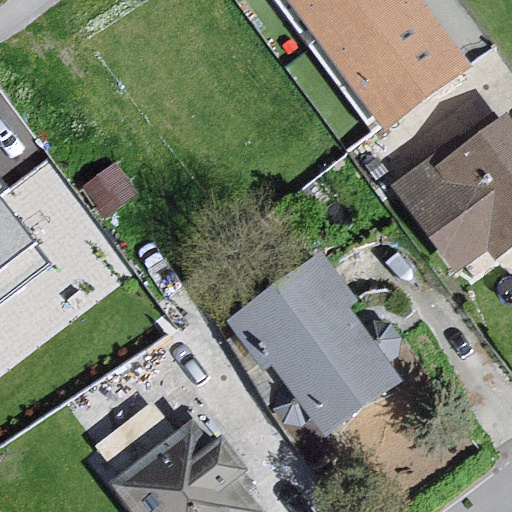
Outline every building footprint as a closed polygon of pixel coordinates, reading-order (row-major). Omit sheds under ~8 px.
[(417,0),(289,0),(390,137),(471,78),(417,0)] [(511,113),(509,110),(401,187),(456,278),(511,244),(511,113)] [(0,194),(8,188),(0,177),(0,301),(51,263),(0,195),(0,194)] [(331,264),(230,332),(272,378),(284,374),(332,448),(412,394),(331,264)] [(261,511),(198,425),(117,483),(138,511),(261,511)]
